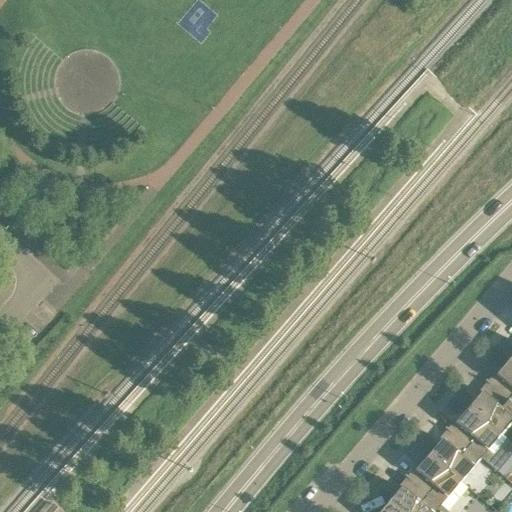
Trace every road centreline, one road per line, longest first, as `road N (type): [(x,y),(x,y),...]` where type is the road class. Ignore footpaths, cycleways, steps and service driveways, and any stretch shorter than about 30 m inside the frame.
road 1 (secondary): [(511,204),(448,263),(224,511)]
road 2 (residential): [(315,511),(511,278)]
